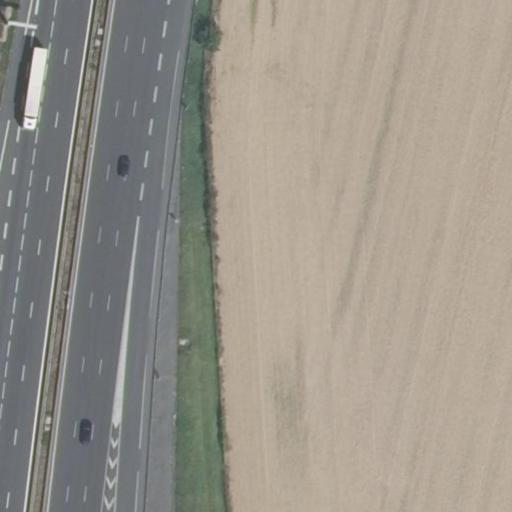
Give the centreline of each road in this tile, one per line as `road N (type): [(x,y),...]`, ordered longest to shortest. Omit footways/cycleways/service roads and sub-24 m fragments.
road 1 (motorway): [(129,511),(149,213),(120,199)]
road 2 (motorway): [(69,511),(120,199)]
road 3 (motorway): [(64,0),(20,281)]
road 4 (motorway): [(20,281),(0,511)]
road 5 (motorway): [(120,199),(153,0)]
